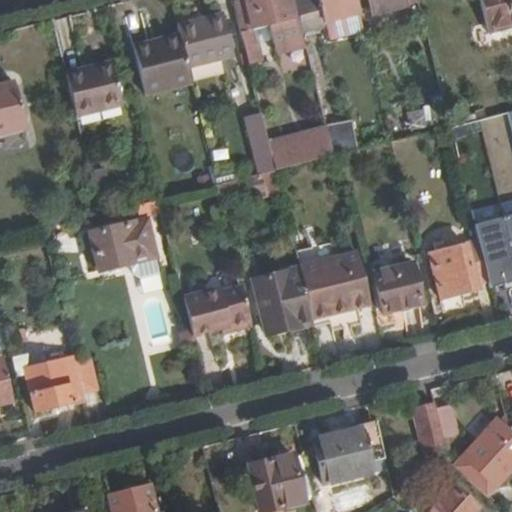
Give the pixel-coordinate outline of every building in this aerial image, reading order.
[(245,0),(246,1),(233,4),(239,31),(268,24),(274,50),(305,42),(302,32),(295,0),(294,0),(245,0)] [(358,13),(355,0),(295,0),(302,32),(325,27),(326,27),(325,21),(359,13),(358,13)] [(355,0),(358,13),(371,10),(373,15),(406,6),(404,2),(410,0),(355,0)] [(511,0),(478,0),(487,33),(511,26),(511,0)] [(364,33),(359,13),(325,21),(326,27),(328,34),(324,35),(326,42),(330,45),(337,43),(337,39),(364,33)] [(199,25),(223,19),(222,14),(197,20),(199,25)] [(197,20),(175,25),(178,35),(186,68),(232,55),(223,19),(199,25),(197,20)] [(239,31),(244,48),(257,44),(254,28),(239,31)] [(186,68),(178,35),(133,46),(144,94),(189,83),(186,68)] [(244,48),(247,64),(262,61),(257,44),(244,48)] [(110,62),(81,69),(82,74),(111,66),(110,62)] [(81,69),(65,73),(76,116),(120,105),(111,66),(82,74),(81,69)] [(15,82),(8,83),(19,131),(27,129),(15,82)] [(0,135),(19,131),(8,83),(0,85),(0,135)] [(423,110),(407,114),(411,130),(427,127),(423,110)] [(448,128),(455,157),(511,142),(511,133),(507,114),(448,128)] [(258,175),(274,171),(267,145),(260,115),(244,118),(258,175)] [(329,142),(333,157),(390,142),(387,127),(354,136),(351,122),(326,129),(327,131),(329,142)] [(267,145),(274,171),(333,157),(329,142),(327,131),(267,145)] [(231,182),(248,177),(245,166),(228,169),(231,182)] [(264,199),(279,195),(274,171),(258,175),(264,199)] [(100,214),(116,211),(111,191),(95,194),(100,214)] [(147,216),(160,213),(157,200),(135,206),(139,221),(89,234),(99,272),(132,264),(136,263),(135,261),(155,256),(157,255),(147,216)] [(487,283),(489,289),(511,283),(511,213),(492,218),(493,223),(473,227),(477,241),(487,283)] [(477,285),(487,283),(477,241),(428,253),(440,301),(478,291),(477,285)] [(298,268),(310,319),(334,314),(356,309),(343,255),(297,267),(298,268)] [(160,275),(155,256),(135,261),(136,263),(132,264),(134,276),(140,280),(160,275)] [(411,263),(372,273),(382,315),(422,305),(411,263)] [(265,335),(311,323),(310,319),(298,268),(252,280),(265,335)] [(181,298),(191,336),(221,329),(228,327),(230,332),(250,327),(240,288),(221,293),(219,288),(181,298)] [(311,323),(313,327),(336,321),(334,314),(310,319),(311,323)] [(34,414),(84,402),(82,394),(75,363),(73,357),(22,370),(34,414)] [(75,363),(82,394),(97,390),(89,359),(75,363)] [(0,404),(9,402),(0,366),(0,404)] [(424,460),(446,454),(435,410),(434,403),(411,409),(424,460)] [(446,454),(448,463),(465,459),(450,406),(435,410),(446,454)] [(384,459),(376,424),(311,441),(322,485),(371,473),(368,463),(384,459)] [(496,487),(511,469),(511,434),(507,429),(504,427),(471,465),(496,487)] [(312,500),(301,453),(291,456),(303,502),(312,500)] [(259,511),(266,511),(303,502),(291,456),(247,466),(259,511)] [(471,465),(461,476),(486,498),(496,487),(471,465)] [(166,511),(159,484),(108,497),(111,511),(166,511)] [(472,511),(474,510),(450,488),(427,511),(472,511)]
